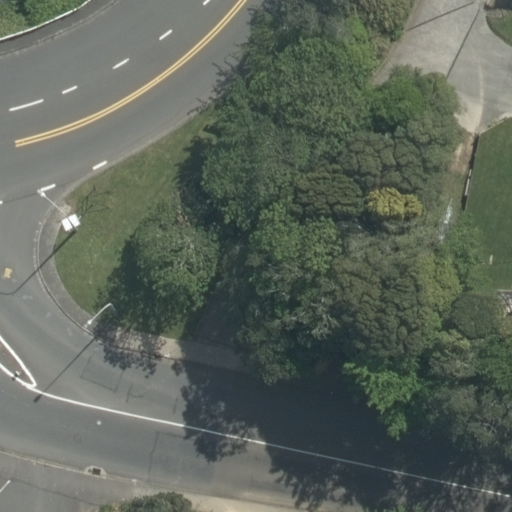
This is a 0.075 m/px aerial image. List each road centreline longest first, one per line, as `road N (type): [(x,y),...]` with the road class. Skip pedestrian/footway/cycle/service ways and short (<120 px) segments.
road 1 (tertiary): [(511,498),(119,416),(23,384)]
road 2 (tertiary): [(0,122),(89,103),(225,0)]
